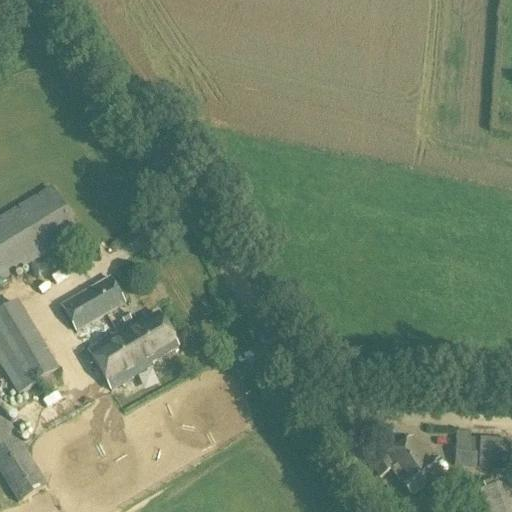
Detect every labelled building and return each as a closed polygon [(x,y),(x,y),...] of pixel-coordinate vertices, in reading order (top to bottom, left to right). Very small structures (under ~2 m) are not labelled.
[(0,284),(80,237),(52,190),(0,220),(0,284)] [(76,336),(126,307),(109,279),(60,308),(76,336)] [(59,374),(18,305),(0,314),(0,368),(18,398),(43,383),(49,393),(58,387),(53,378),(59,374)] [(179,351),(158,316),(132,332),(130,329),(88,353),(112,394),(154,369),(153,367),(179,351)] [(0,476),(18,507),(47,489),(0,409),(0,476)] [(511,473),(511,445),(510,446),(510,443),(469,440),(469,434),(456,434),(454,470),(509,474),(509,473),(511,473)] [(430,463),(413,439),(371,468),(380,480),(392,472),(409,498),(442,476),(432,461),(430,463)] [(498,485),(496,479),(483,484),(485,490),(478,492),(485,511),(510,511),(500,484),(498,485)]
